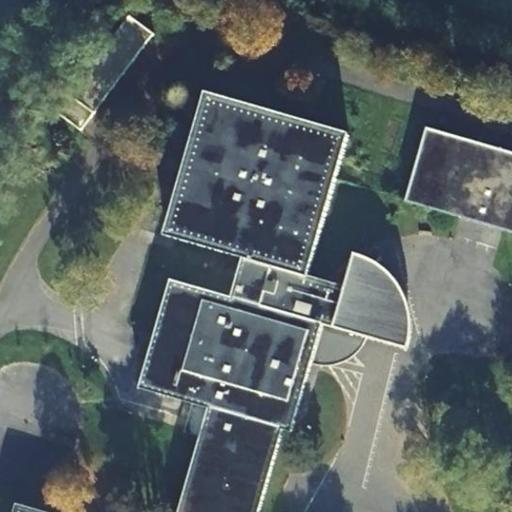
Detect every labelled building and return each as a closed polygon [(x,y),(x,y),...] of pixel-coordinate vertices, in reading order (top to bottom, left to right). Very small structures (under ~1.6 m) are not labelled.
[(125,21),(55,119),(79,136),(150,38),(125,21)] [(143,383),(279,314),(333,286),(306,278),(349,134),(204,95),(164,240),(238,260),(228,299),(168,284),(143,383)] [(409,203),(464,218),(510,195),(511,194),(511,156),(429,133),(409,203)] [(511,194),(510,195),(464,218),(511,231),(511,194)] [(355,256),(349,277),(370,267),(364,261),(355,256)] [(346,290),(333,286),(279,314),(324,329),(394,350),(396,342),(397,332),(397,321),(396,311),(393,301),(389,292),(384,284),(371,268),(370,267),(349,277),(346,290)] [(279,314),(143,383),(143,396),(211,416),(183,511),(262,511),(285,436),(293,438),(324,329),(279,314)]
